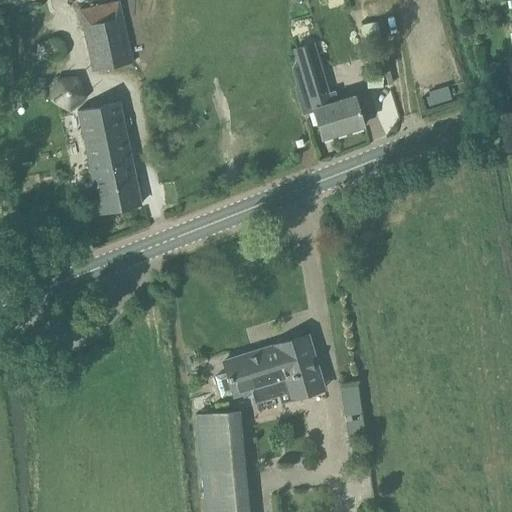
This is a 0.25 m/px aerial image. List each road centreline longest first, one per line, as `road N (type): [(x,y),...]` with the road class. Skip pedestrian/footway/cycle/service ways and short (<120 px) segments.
road 1 (tertiary): [(0,296),(511,103)]
road 2 (track): [(511,508),(438,134)]
road 3 (track): [(389,0),(414,145)]
